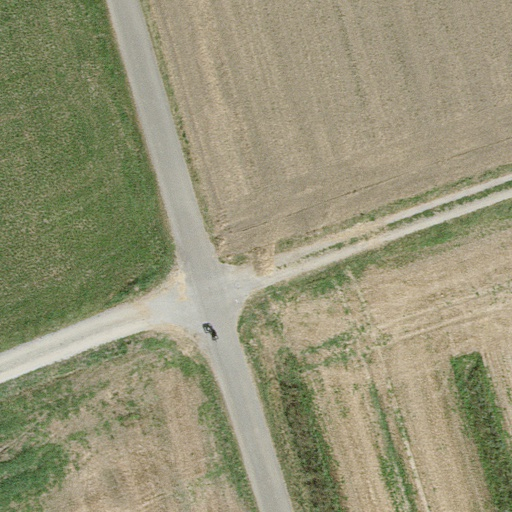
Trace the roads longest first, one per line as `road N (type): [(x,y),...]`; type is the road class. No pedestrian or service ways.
road 1 (track): [(0,366),(511,184)]
road 2 (residential): [(128,0),(283,511)]
